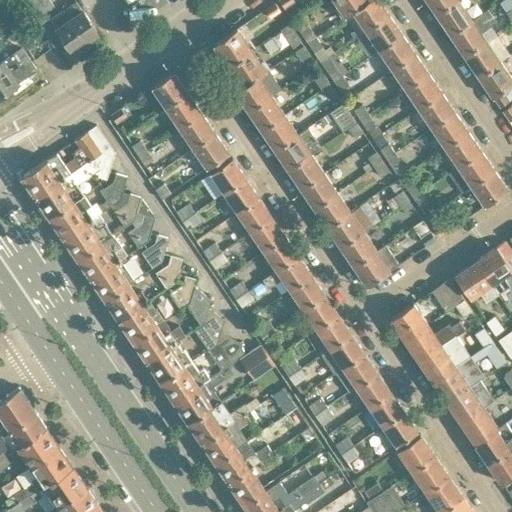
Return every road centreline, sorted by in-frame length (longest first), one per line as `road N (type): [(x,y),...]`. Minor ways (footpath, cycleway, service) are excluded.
road 1 (secondary): [(197,511),(0,217)]
road 2 (residential): [(364,314),(170,30)]
road 3 (residential): [(498,511),(364,314)]
road 4 (unclassified): [(0,140),(170,30)]
road 5 (secondary): [(49,346),(158,511)]
road 6 (residential): [(511,162),(403,0)]
road 7 (residential): [(364,314),(511,213)]
